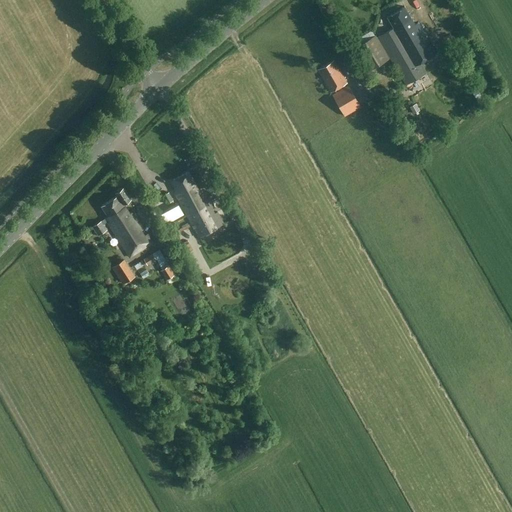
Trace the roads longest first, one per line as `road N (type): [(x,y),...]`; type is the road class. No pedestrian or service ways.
road 1 (tertiary): [(0,250),(157,90)]
road 2 (tertiary): [(157,90),(266,0)]
